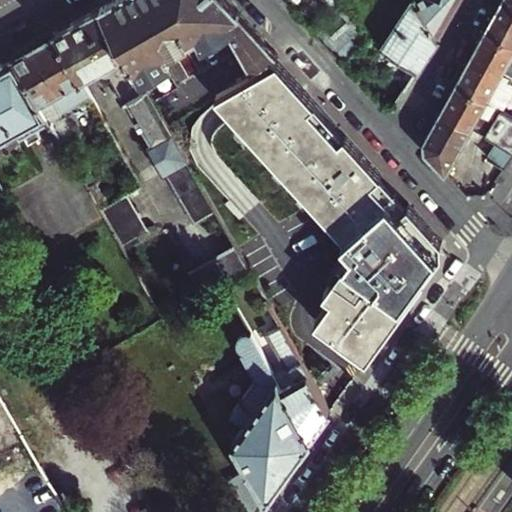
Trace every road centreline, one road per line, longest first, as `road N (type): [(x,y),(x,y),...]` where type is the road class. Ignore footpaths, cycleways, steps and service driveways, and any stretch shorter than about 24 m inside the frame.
road 1 (residential): [(488,247),(298,511)]
road 2 (primary): [(511,282),(353,511)]
road 3 (residential): [(392,143),(260,0)]
road 4 (primary): [(404,511),(511,360)]
road 5 (residential): [(392,143),(475,0)]
road 6 (residential): [(488,247),(392,143)]
